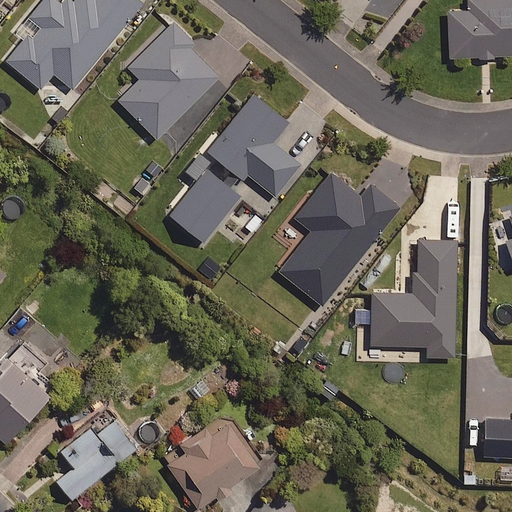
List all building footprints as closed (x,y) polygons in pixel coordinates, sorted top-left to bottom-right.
[(142,4),(136,0),(75,0),(67,10),(54,0),(41,0),(28,17),(42,28),(32,40),(26,35),(5,61),(41,90),(53,74),(72,90),(142,4)] [(448,10),(449,57),(477,57),(477,60),(494,60),(494,56),(511,55),(511,0),(469,0),(470,9),(448,10)] [(194,44),(169,19),(122,66),(134,78),(115,98),(157,139),(218,78),(189,49),(194,44)] [(220,138),(212,132),(181,170),(191,178),(169,206),(174,210),(169,216),(204,243),(240,197),(231,190),(239,179),(243,182),(248,177),(274,198),(301,165),(273,143),(289,123),(253,95),(220,138)] [(360,198),(330,174),(295,218),(311,231),(279,272),(322,306),(399,208),(370,185),(360,198)] [(457,241),(419,239),(418,272),(413,272),(412,294),(372,293),(371,346),(426,347),(425,357),(454,358),(457,241)] [(0,437),(6,443),(59,390),(40,371),(46,365),(22,342),(0,364),(0,437)] [(511,420),(486,420),(484,455),(511,456),(511,420)] [(136,450),(113,421),(96,435),(90,428),(58,453),(70,469),(54,482),(69,502),(136,450)] [(215,498),(218,503),(233,492),(230,488),(257,469),(254,464),(261,459),(250,442),(256,437),(249,426),(242,430),(235,421),(210,438),(205,430),(182,446),(187,453),(168,466),(198,509),(215,498)] [(511,480),(511,464),(500,465),(500,480),(511,480)]
